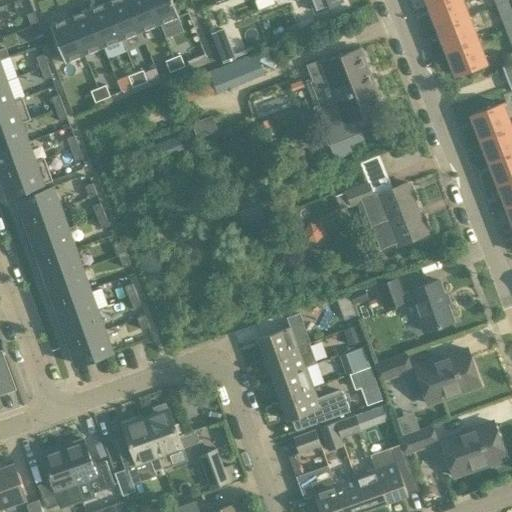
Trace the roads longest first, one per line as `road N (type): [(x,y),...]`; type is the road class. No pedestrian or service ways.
road 1 (residential): [(56,411),(189,362),(210,362),(222,371),(275,511)]
road 2 (residential): [(511,300),(394,0)]
road 3 (residential): [(56,411),(0,260)]
